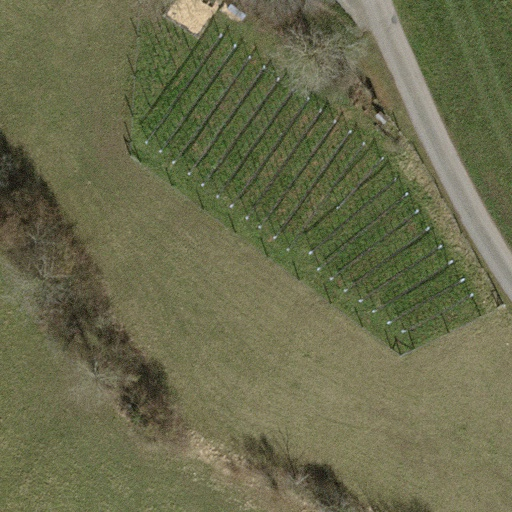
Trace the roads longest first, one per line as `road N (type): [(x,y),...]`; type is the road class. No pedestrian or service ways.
road 1 (track): [(511,293),(482,251),(392,0)]
road 2 (track): [(447,154),(291,0)]
